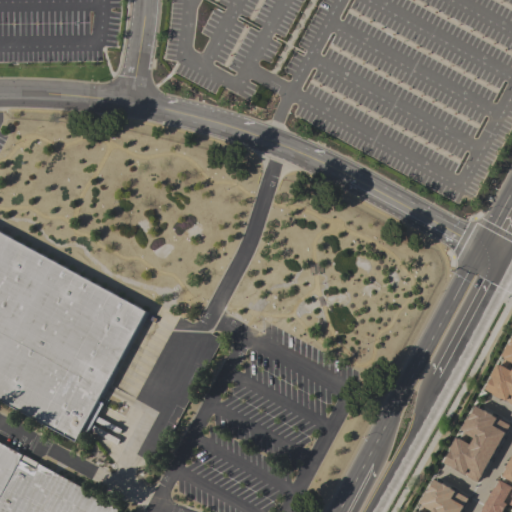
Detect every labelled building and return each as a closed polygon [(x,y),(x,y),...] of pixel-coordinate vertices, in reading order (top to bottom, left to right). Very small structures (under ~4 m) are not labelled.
[(0,234),(149,316),(78,445),(0,402),(0,234)] [(484,389),(491,377),(490,376),(497,364),(499,365),(504,357),(501,356),(508,343),(509,343),(511,337),(511,406),(507,403),(508,402),(501,398),(500,399),(492,394),(492,393),(484,389)] [(442,464),(456,437),(469,444),(473,437),(460,431),(473,405),(508,423),(478,482),(442,464)] [(0,511),(0,443),(119,508),(116,511),(0,511)] [(511,481),(501,476),(505,468),(504,468),(511,453),(511,481)] [(466,496),(458,511),(412,511),(414,510),(418,511),(430,511),(431,510),(419,505),(431,479),(466,496)] [(499,511),(480,511),(496,479),(511,486),(499,511)]
